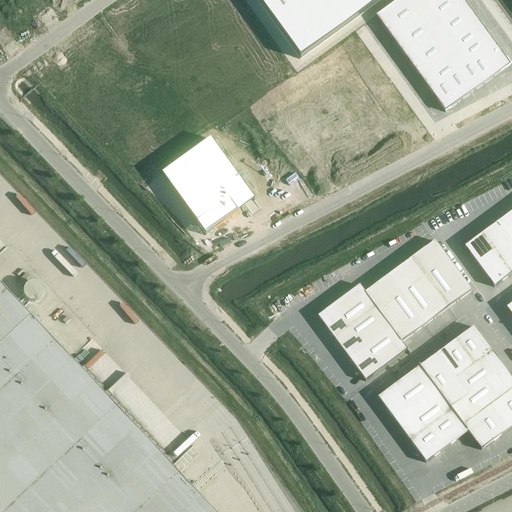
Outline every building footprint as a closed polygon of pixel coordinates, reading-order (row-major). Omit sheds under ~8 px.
[(258,0),(301,59),(382,0),(258,0)] [(461,0),(400,0),(376,18),(445,113),(510,66),(461,0)] [(218,164),(204,145),(155,180),(199,241),(232,217),(202,176),(218,164)] [(511,212),(464,248),(494,288),(511,274),(511,212)] [(359,287),(317,318),(365,383),(407,352),(409,356),(410,355),(401,344),(471,292),(434,242),(364,294),(359,287)] [(0,511),(211,511),(179,478),(69,360),(0,286),(0,511)] [(419,368),(377,399),(426,464),(467,433),(481,452),(511,428),(511,380),(473,328),(419,368)]
